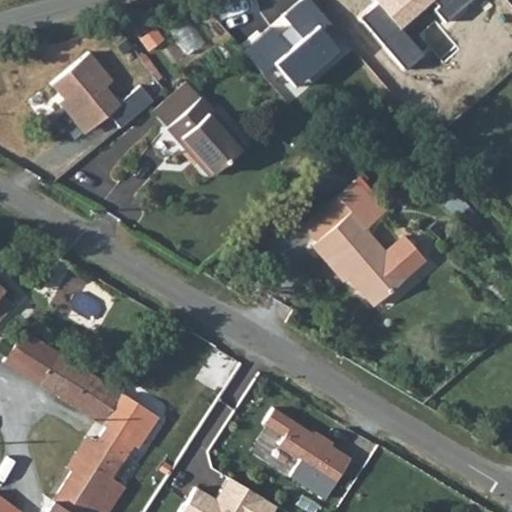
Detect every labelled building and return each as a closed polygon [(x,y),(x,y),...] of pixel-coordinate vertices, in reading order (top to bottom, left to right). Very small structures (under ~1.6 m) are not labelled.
[(93,51),(55,84),(68,98),(63,102),(85,126),(90,122),(96,128),(125,103),(110,86),(118,79),(93,51)] [(232,149),(201,114),(204,110),(180,82),(166,94),(178,108),(156,128),(197,178),(232,149)] [(166,94),(144,113),(156,128),(178,108),(166,94)] [(204,110),(201,114),(232,149),(235,146),(204,110)] [(314,260),(318,256),(337,278),(363,308),(418,259),(398,235),(378,252),(356,228),(374,213),(346,181),(314,209),(327,224),(306,243),(302,247),(314,260)] [(327,224),(314,209),(293,228),(306,243),(327,224)] [(41,269),(50,258),(38,249),(29,261),(41,269)] [(333,282),(337,278),(318,256),(314,260),(333,282)] [(0,320),(4,316),(16,302),(4,292),(7,290),(0,284),(0,320)] [(42,384),(62,351),(51,344),(25,331),(5,361),(42,384)] [(62,351),(42,384),(71,402),(91,370),(62,351)] [(91,370),(71,402),(106,424),(125,393),(91,370)] [(125,393),(106,424),(121,433),(140,403),(125,393)] [(140,403),(121,433),(134,442),(139,445),(158,416),(140,403)] [(270,407),(261,422),(281,435),(276,443),(299,457),(288,474),(324,496),(349,454),(329,442),(331,439),(314,429),(312,432),(270,407)] [(134,442),(121,433),(106,424),(96,441),(123,459),(134,442)] [(108,511),(137,469),(123,459),(96,441),(94,440),(55,500),(71,511),(108,511)] [(214,498),(194,486),(178,511),(270,511),(275,504),(227,476),(214,498)] [(0,511),(22,511),(23,511),(0,494),(0,511)] [(71,511),(55,500),(47,511),(71,511)]
